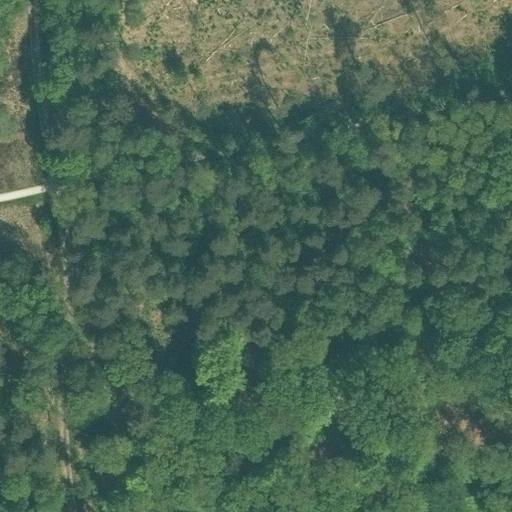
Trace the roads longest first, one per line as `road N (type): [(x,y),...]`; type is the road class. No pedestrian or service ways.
road 1 (track): [(56,187),(64,242),(67,511)]
road 2 (track): [(31,0),(56,187)]
